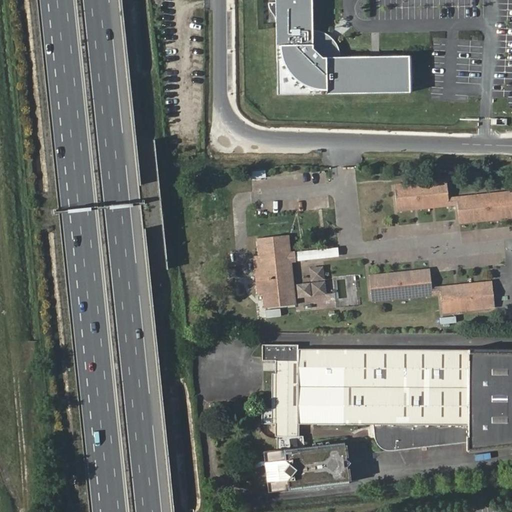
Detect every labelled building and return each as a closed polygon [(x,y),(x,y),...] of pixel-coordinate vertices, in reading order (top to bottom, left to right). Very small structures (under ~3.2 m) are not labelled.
[(312,0),(275,0),(277,55),(277,58),(278,60),(278,63),(280,69),(284,76),(289,82),(291,84),(293,85),(298,88),(303,91),(305,92),(308,92),(311,93),(411,92),(411,56),(341,56),(340,54),(340,51),(339,48),(338,45),(337,43),(335,41),(333,39),(329,36),(327,34),(324,33),(321,32),(319,31),(316,31),(313,30),(312,0)] [(395,189),(397,207),(449,202),(448,198),(446,180),(439,181),(439,184),(395,189)] [(511,191),(457,197),(458,201),(511,195),(511,191)] [(458,205),(459,220),(511,214),(511,195),(458,201),(458,205)] [(449,202),(449,206),(458,205),(458,201),(457,197),(448,198),(449,202)] [(449,202),(397,207),(398,211),(449,206),(449,202)] [(511,214),(459,220),(460,223),(511,217),(511,214)] [(291,262),(290,252),(289,235),(258,238),(259,256),(254,256),(258,293),(263,292),(265,308),(296,304),(291,262)] [(297,297),(326,296),(325,266),(309,267),(310,282),(297,283),(297,297)] [(370,276),(370,280),(430,274),(430,269),(370,276)] [(370,280),(372,297),(432,291),(432,288),(430,274),(370,280)] [(440,287),(441,291),(493,285),(493,281),(440,287)] [(441,291),(441,294),(443,313),(452,312),(451,308),(495,304),(493,285),(441,291)] [(432,295),(441,294),(441,291),(440,287),(432,288),(432,291),(432,295)] [(372,301),(432,295),(432,291),(372,297),(372,301)] [(451,308),(452,312),(495,308),(495,304),(451,308)] [(440,317),(440,324),(456,323),(456,316),(440,317)] [(511,348),(470,348),(470,350),(298,349),(298,345),(263,344),(263,360),(276,360),(276,408),(269,407),(267,409),(264,411),(262,414),(262,423),(276,423),(276,436),(278,436),(278,450),(265,451),(269,492),(350,482),(345,442),(303,446),(302,435),(299,436),(299,423),(373,424),(375,436),(376,440),(378,445),(380,447),(383,448),(386,450),(389,450),(467,442),(466,452),(505,448),(511,447),(511,348)]
